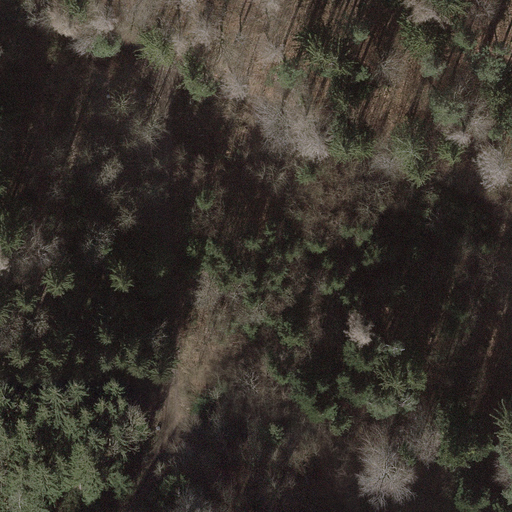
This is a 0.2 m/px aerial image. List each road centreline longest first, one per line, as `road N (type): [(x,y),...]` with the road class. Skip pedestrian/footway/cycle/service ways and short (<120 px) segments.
road 1 (track): [(0,19),(42,18),(152,46),(511,218)]
road 2 (track): [(139,511),(166,462),(181,385),(170,156),(152,46)]
